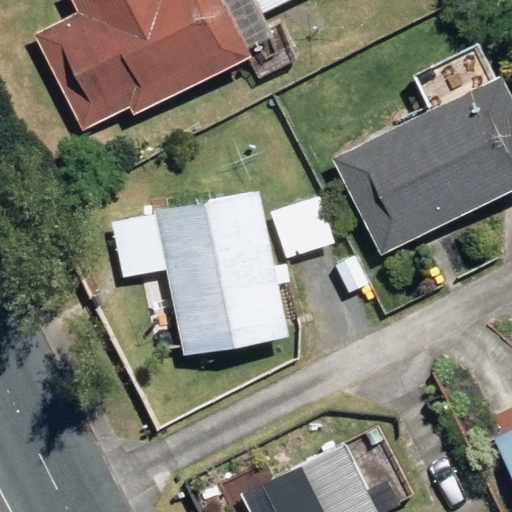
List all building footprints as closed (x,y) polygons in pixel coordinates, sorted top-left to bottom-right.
[(42,22),(91,118),(139,94),(142,100),(257,42),(252,33),(278,20),(267,0),(84,0),(85,0),(42,22)] [(270,0),(275,8),(291,0),(270,0)] [(341,146),(392,241),(511,176),(511,78),(502,60),(341,146)] [(161,197),(194,343),(297,321),(263,174),(161,197)] [(511,419),(499,426),(511,450),(511,419)] [(390,511),(350,431),(269,473),(288,511),(390,511)]
